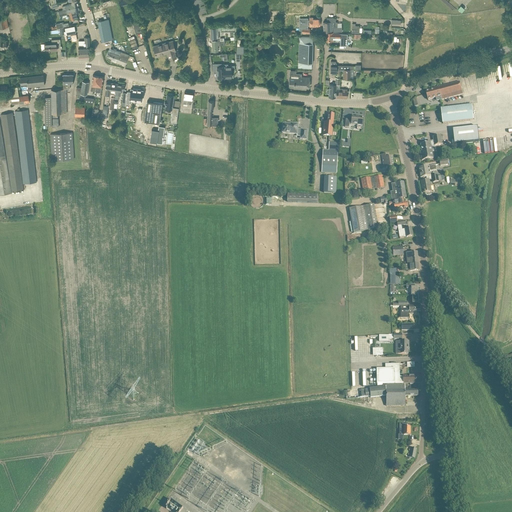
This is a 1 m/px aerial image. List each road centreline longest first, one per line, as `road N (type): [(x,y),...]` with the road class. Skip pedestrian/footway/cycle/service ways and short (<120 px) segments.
road 1 (tertiary): [(427,286),(388,98)]
road 2 (tertiary): [(388,98),(337,103),(211,90)]
road 3 (tertiary): [(388,98),(511,47)]
road 4 (unclassified): [(511,378),(427,286)]
